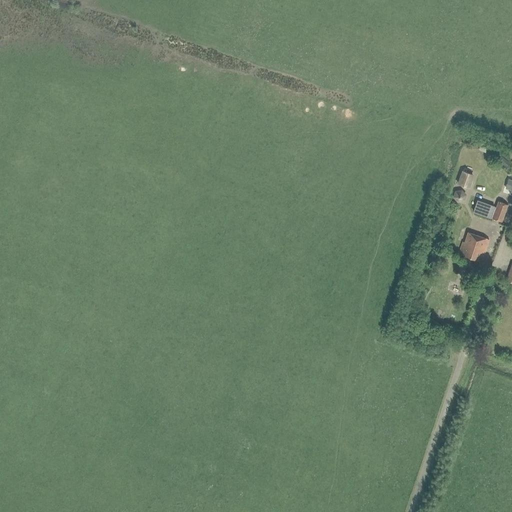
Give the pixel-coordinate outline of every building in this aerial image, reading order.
[(482,144),(479,150),(487,155),(490,149),(482,144)] [(470,189),(475,175),(462,171),(457,184),(470,189)] [(457,203),(464,202),(466,195),(461,190),(455,191),(452,198),(457,203)] [(473,213),(492,219),(496,207),(477,201),(473,213)] [(507,206),(497,203),(496,207),(492,219),(501,223),(507,206)] [(490,241),(489,240),(468,233),(464,243),(462,242),(459,254),(477,260),(478,257),(484,259),(490,241)]
